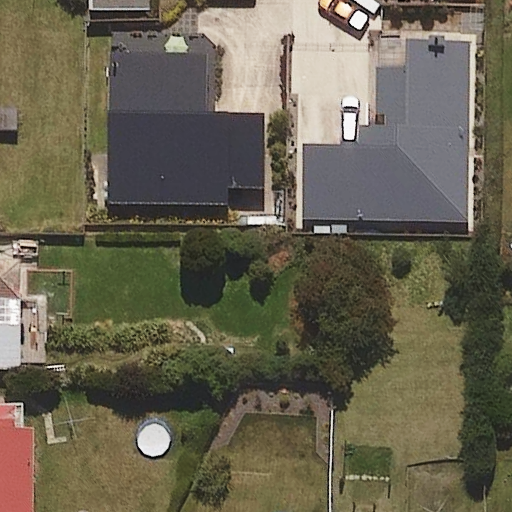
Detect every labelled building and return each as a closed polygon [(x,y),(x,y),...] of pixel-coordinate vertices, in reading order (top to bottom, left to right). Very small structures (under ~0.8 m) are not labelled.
[(151,0),(89,0),(89,12),(151,12),(151,0)] [(469,222),(470,51),(398,50),(398,71),(374,71),(373,128),(353,127),(352,147),(304,147),(304,220),(469,222)] [(207,117),(207,57),(109,56),(109,205),(226,205),(226,188),(264,188),(264,117),(207,117)] [(0,369),(21,369),(20,258),(0,258),(0,369)] [(36,511),(35,428),(15,428),(15,410),(0,409),(0,511),(36,511)]
